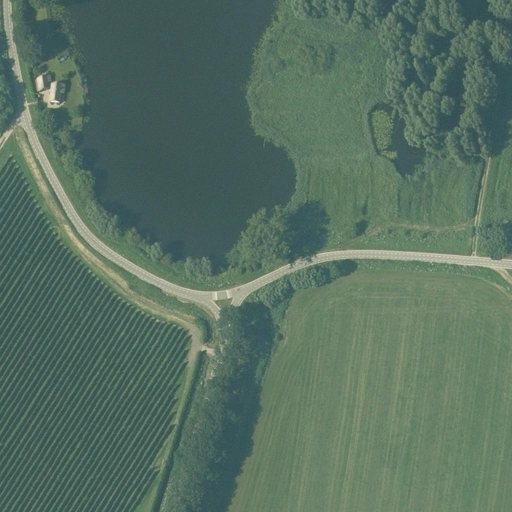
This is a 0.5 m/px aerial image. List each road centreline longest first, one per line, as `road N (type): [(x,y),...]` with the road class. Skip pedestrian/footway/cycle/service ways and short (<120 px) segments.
road 1 (unclassified): [(198,296),(148,279),(80,229),(24,115),(6,0)]
road 2 (unclassified): [(244,290),(342,255),(511,265)]
road 3 (track): [(471,261),(508,0)]
road 4 (unclassified): [(172,511),(224,327)]
